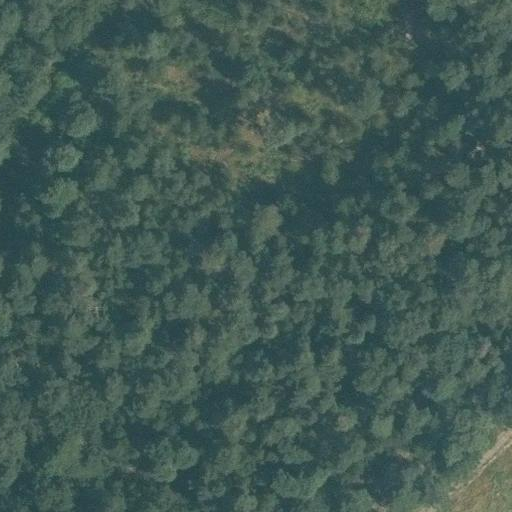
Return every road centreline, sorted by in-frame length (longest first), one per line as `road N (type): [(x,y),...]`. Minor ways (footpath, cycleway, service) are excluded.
road 1 (track): [(206,511),(123,467),(0,377)]
road 2 (track): [(0,472),(85,481),(128,469)]
